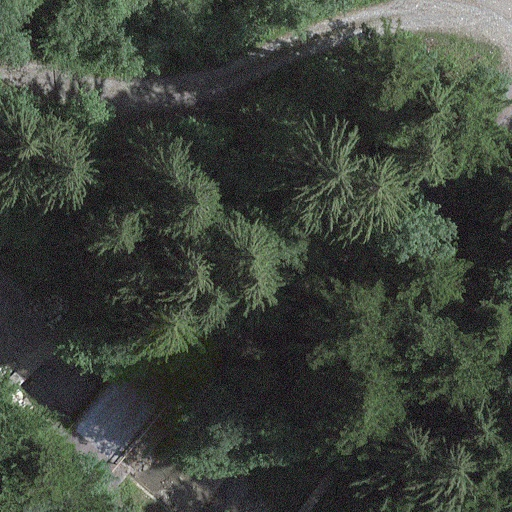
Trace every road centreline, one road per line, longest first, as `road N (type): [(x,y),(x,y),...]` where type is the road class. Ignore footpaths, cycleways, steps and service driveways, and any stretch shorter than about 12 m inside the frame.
road 1 (track): [(110,511),(96,460),(150,396),(511,97)]
road 2 (track): [(511,5),(424,1),(183,93),(81,87),(0,65)]
